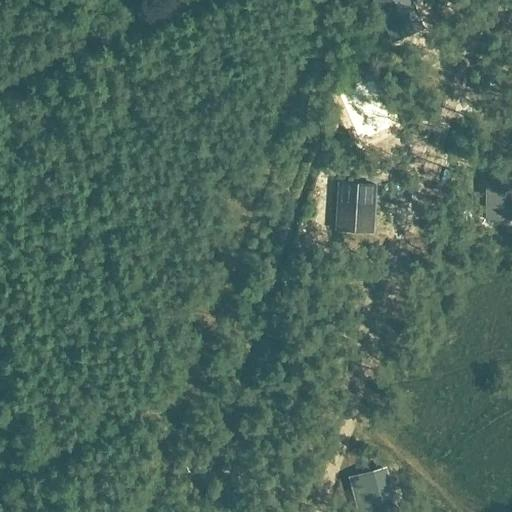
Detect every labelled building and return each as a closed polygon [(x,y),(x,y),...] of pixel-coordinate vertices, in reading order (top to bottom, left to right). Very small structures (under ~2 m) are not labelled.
[(390,34),(403,28),(400,24),(421,15),(423,19),(435,14),(429,0),(389,0),(377,5),(390,34)] [(374,84),(345,97),(358,126),(387,113),(374,84)] [(511,149),(508,140),(479,153),(492,182),(504,177),(508,186),(511,184),(511,149)] [(340,181),(337,221),(373,223),(375,183),(340,181)] [(396,511),(385,467),(351,477),(360,511),(396,511)]
